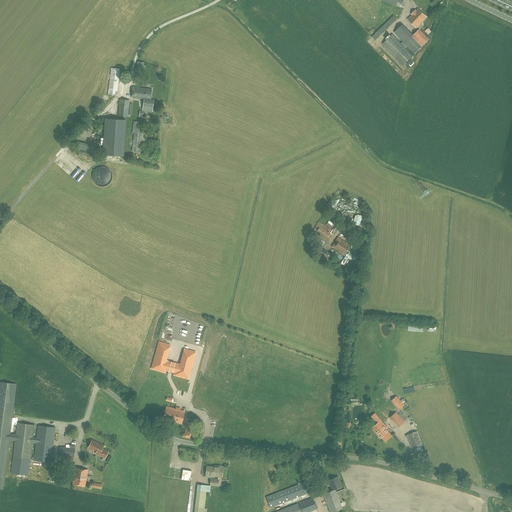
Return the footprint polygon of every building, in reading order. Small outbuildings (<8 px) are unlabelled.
[(427,17),(418,8),(418,9),(416,10),(411,14),(412,15),(408,19),(416,28),(427,17)] [(398,19),(394,15),(372,36),(376,40),(398,19)] [(403,65),(429,39),(420,29),(414,35),(403,24),(395,32),(403,41),(400,44),(392,35),(382,43),(403,65)] [(143,73),(144,63),(137,62),(136,72),(143,73)] [(118,91),(120,69),(111,68),(108,95),(115,96),(116,91),(118,91)] [(152,111),(153,100),(151,100),(152,89),(133,87),(132,98),(144,99),(143,109),(152,111)] [(130,100),(119,99),(118,116),(128,117),(130,100)] [(123,156),(125,120),(106,119),(104,155),(123,156)] [(134,134),(142,135),(143,122),(136,121),(134,134)] [(132,147),(142,147),(142,135),(133,134),(132,147)] [(112,176),(112,174),(111,172),(110,171),(109,170),(108,168),(106,167),(104,167),(102,166),(101,166),(99,167),(97,168),(96,169),(94,170),(93,171),(93,173),(92,175),(92,177),(92,179),(93,181),(94,182),(95,184),(97,185),(99,186),(101,186),(103,186),(105,186),(107,185),(108,184),(110,182),(111,180),(112,178),(112,176)] [(330,233),(332,230),(319,222),(312,233),(325,241),(327,238),(328,238),(331,234),(330,233)] [(316,255),(326,261),(331,254),(322,248),(325,242),(318,237),(314,244),(320,248),(316,255)] [(345,255),(351,245),(338,237),(331,247),(345,255)] [(215,351),(220,331),(221,330),(214,329),(209,352),(215,353),(216,351),(215,351)] [(242,356),(245,339),(233,337),(233,340),(232,340),(231,346),(234,346),(233,351),(227,350),(223,370),(227,370),(226,374),(236,376),(240,355),(242,356)] [(160,344),(153,367),(161,369),(161,367),(168,369),(169,366),(162,364),(167,346),(160,344)] [(172,367),(171,370),(177,372),(176,373),(184,376),(188,362),(191,353),(183,350),(178,369),(172,367)] [(0,381),(0,488),(4,489),(9,440),(15,440),(13,457),(12,472),(18,473),(18,476),(22,477),(22,473),(29,474),(30,465),(30,460),(32,443),(36,443),(34,460),(51,463),(55,428),(38,425),(37,437),(33,437),(34,425),(17,423),(16,434),(10,433),(12,416),(16,384),(0,381)] [(400,409),(404,405),(397,397),(393,400),(394,402),(395,401),(399,406),(398,407),(400,409)] [(181,424),(184,412),(180,410),(181,409),(176,408),(176,409),(167,407),(164,419),(181,424)] [(398,427),(404,422),(396,413),(390,418),(398,427)] [(378,423),(372,428),(378,435),(379,435),(385,441),(392,436),(386,429),(387,428),(381,420),(381,421),(378,417),(374,420),(378,423)] [(184,437),(194,440),(197,425),(194,425),(195,423),(190,422),(190,423),(187,423),(184,437)] [(423,445),(418,431),(407,435),(412,449),(423,445)] [(103,446),(91,439),(89,443),(90,443),(88,448),(93,450),(93,449),(96,451),(95,453),(105,458),(108,451),(102,448),(103,446)] [(65,464),(73,465),(74,456),(75,448),(75,445),(70,444),(70,448),(60,447),(59,455),(58,463),(65,464)] [(222,476),(223,467),(219,466),(218,468),(207,467),(206,477),(214,478),(214,480),(211,480),(210,485),(218,486),(219,480),(218,480),(218,476),(222,476)] [(56,468),(51,473),(48,475),(55,483),(63,475),(56,468)] [(86,487),(88,470),(75,468),(72,484),(86,487)] [(189,511),(195,471),(178,469),(178,475),(175,475),(175,474),(174,473),(173,477),(177,478),(177,481),(174,481),(173,488),(175,488),(174,503),(181,503),(179,511),(189,511)] [(333,490),(335,489),(341,487),(337,477),(329,480),(333,490)] [(266,497),(268,502),(270,508),(313,491),(311,485),(310,485),(309,481),(266,497)] [(210,486),(198,485),(194,511),(206,511),(207,509),(204,508),(206,492),(210,492),(210,486)] [(335,489),(333,490),(323,494),(330,511),(333,511),(342,509),(335,489)] [(314,501),(313,497),(299,502),(302,511),(309,511),(317,509),(316,506),(317,506),(315,500),(314,501)] [(301,511),(298,503),(274,511),(301,511)]
